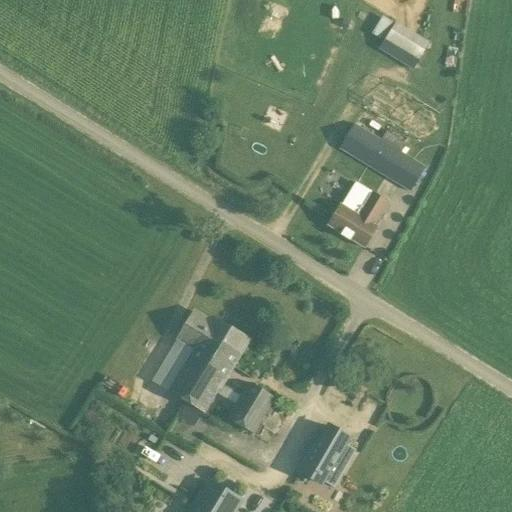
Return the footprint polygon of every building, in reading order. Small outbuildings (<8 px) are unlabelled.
[(378,50),(413,71),(423,55),(430,43),(396,21),(378,50)] [(383,80),(367,108),(422,140),(439,112),(383,80)] [(415,160),(354,123),(337,149),(384,177),(410,193),(426,167),(415,160)] [(373,196),(370,194),(357,215),(341,205),(333,218),(328,226),(363,248),(377,227),(374,226),(388,205),(373,196)] [(187,361),(169,391),(204,412),(211,401),(216,393),(222,383),(229,371),(249,340),(212,317),(210,321),(194,311),(176,339),(192,349),(185,360),(187,361)] [(241,394),(234,405),(230,413),(226,418),(253,435),(275,399),(249,382),(241,394)] [(347,440),(327,428),(302,470),(333,489),(355,451),(344,444),(347,440)] [(232,511),(235,508),(239,502),(209,483),(191,511),(232,511)]
